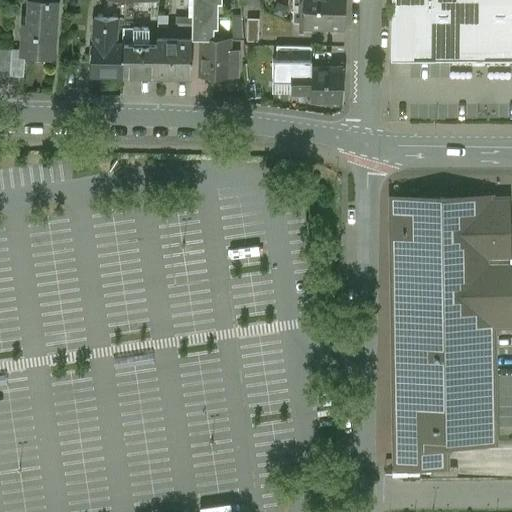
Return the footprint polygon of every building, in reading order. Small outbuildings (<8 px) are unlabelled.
[(56,1),(35,0),(28,0),(27,23),(22,23),(20,56),(52,59),(56,1)] [(209,0),(192,0),(192,17),(209,17),(209,0)] [(345,0),(304,0),(303,27),(345,28),(345,0)] [(511,0),(391,0),(390,60),(478,60),(511,59),(511,0)] [(247,39),(248,13),(235,13),(235,39),(247,39)] [(259,39),(260,17),(249,17),(249,39),(259,39)] [(117,20),(94,19),(93,44),(116,44),(117,20)] [(148,28),(134,28),(133,45),(148,45),(148,28)] [(229,40),(201,39),(200,76),(236,77),(236,63),(228,63),(229,40)] [(191,40),(157,40),(156,45),(156,75),(156,76),(191,76),(191,40)] [(73,42),(62,42),(61,57),(72,58),(73,42)] [(116,44),(93,44),(90,74),(123,75),(124,45),(116,44)] [(133,45),(124,45),(123,75),(156,75),(156,45),(148,45),(133,45)] [(11,50),(0,49),(0,76),(9,76),(11,50)] [(312,67),(291,66),(291,92),(311,93),(312,67)] [(343,67),(312,66),(311,93),(311,101),(342,102),(343,67)] [(456,196),(456,197),(442,197),(442,196),(440,197),(425,198),(425,197),(423,197),(423,198),(409,198),(409,197),(407,197),(407,198),(393,198),(393,197),(390,197),(390,200),(391,200),(391,219),(390,219),(390,222),(391,222),(392,241),(390,241),(390,244),(392,244),(392,263),(391,263),(390,266),(392,265),(392,285),(391,285),(391,288),(392,288),(393,307),(391,310),(393,310),(393,329),(391,329),(391,332),(393,332),(393,351),(392,351),(392,354),(393,354),(394,373),(392,373),(392,376),(394,376),(394,392),(392,392),(392,395),(394,395),(394,411),(393,411),(393,414),(394,414),(394,433),(393,433),(393,435),(394,435),(395,464),(394,465),(394,467),(397,467),(397,466),(420,466),(420,467),(422,467),(422,466),(444,466),(444,467),(447,467),(447,464),(446,464),(446,444),(468,443),(468,444),(471,444),(471,443),(493,443),(493,444),(495,443),(494,415),(495,415),(495,412),(494,412),(494,395),(495,395),(495,392),(494,392),(493,375),(495,375),(495,372),(493,372),(493,352),(495,352),(494,349),(493,349),(493,329),(494,329),(494,327),(493,327),(493,326),(506,325),(509,325),(509,323),(508,307),(509,304),(508,304),(508,284),(508,281),(508,262),(505,262),(505,261),(493,261),(493,259),(492,259),(491,246),(493,246),(493,243),(491,243),(491,232),(493,232),(493,229),(491,229),(491,217),(492,217),(492,215),(490,215),(490,208),(490,201),(492,201),(492,199),(491,199),(491,198),(492,198),(492,196),(489,196),(489,197),(475,197),(475,196),(473,196),(473,197),(458,197),(458,196),(456,196)] [(507,229),(507,215),(492,215),(492,217),(491,217),(491,229),(493,229),(493,232),(491,232),(491,243),(493,243),(493,246),(491,246),(492,259),(493,259),(493,261),(505,261),(505,262),(508,262),(508,261),(508,259),(507,259),(507,231),(507,229)] [(104,462),(102,436),(67,438),(68,464),(104,462)]
